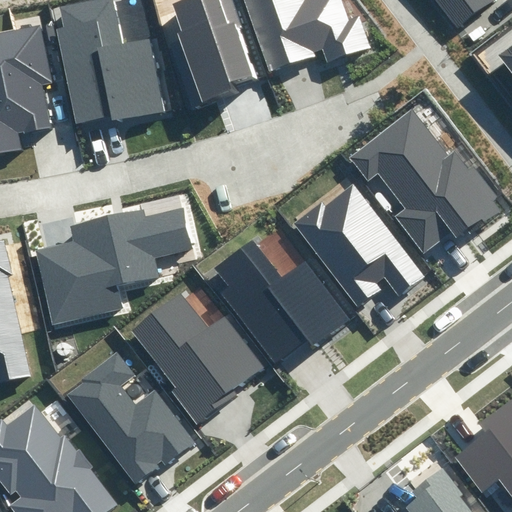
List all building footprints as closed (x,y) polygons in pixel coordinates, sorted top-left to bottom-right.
[(111,0),(106,0),(54,11),(78,126),(166,108),(151,39),(121,45),(111,0)] [(183,29),(176,32),(201,104),(237,91),(233,82),(251,76),(224,0),(198,0),(175,8),(183,29)] [(244,0),(270,71),(323,53),(326,60),(367,46),(356,15),(347,19),(340,0),(244,0)] [(443,0),(460,21),(486,0),(443,0)] [(41,21),(0,29),(0,154),(23,150),(20,134),(53,127),(43,82),(53,80),(41,21)] [(511,46),(501,55),(511,70),(511,46)] [(449,152),(412,106),(348,158),(369,185),(378,178),(401,207),(392,214),(423,253),(452,230),(458,238),(497,208),(489,199),(495,194),(457,146),(449,152)] [(318,200),(290,222),(358,306),(380,289),(376,284),(385,277),(399,295),(425,274),(352,183),(323,206),(318,200)] [(152,257),(192,248),(183,208),(149,216),(147,208),(71,225),(74,240),(36,248),(53,324),(123,308),(118,284),(156,276),(152,257)] [(0,383),(30,376),(6,279),(12,278),(3,240),(0,240),(0,383)] [(249,242),(215,267),(228,285),(221,290),(276,365),(340,317),(302,266),(279,283),(249,242)] [(156,312),(132,331),(175,386),(170,390),(199,427),(238,396),(234,391),(266,366),(228,317),(210,330),(180,292),(156,312)] [(59,351),(60,353),(61,354),(63,355),(66,355),(68,354),(69,353),(70,351),(71,349),(71,347),(70,345),(68,343),(66,342),(64,342),(62,343),(60,344),(59,345),(58,347),(58,349),(59,351)] [(133,373),(117,352),(98,367),(66,392),(139,485),(195,442),(153,388),(132,404),(117,385),(133,373)] [(511,511),(511,397),(478,423),(485,431),(451,456),(478,493),(499,478),(511,496),(511,511)] [(7,506),(11,511),(108,511),(119,503),(66,439),(63,442),(36,410),(8,432),(2,424),(0,425),(0,482),(12,497),(16,494),(18,497),(7,506)] [(474,511),(443,470),(418,488),(423,495),(410,506),(414,511),(474,511)]
